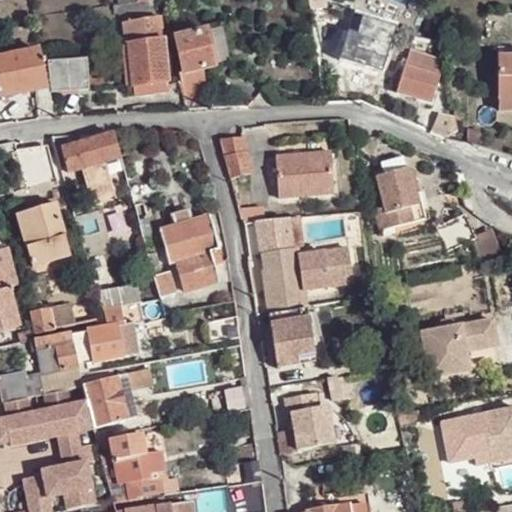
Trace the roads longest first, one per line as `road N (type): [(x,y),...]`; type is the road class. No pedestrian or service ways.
road 1 (residential): [(205,121),(235,235),(280,511)]
road 2 (residential): [(205,121),(369,117),(511,184)]
road 3 (residential): [(0,137),(61,125),(205,121)]
